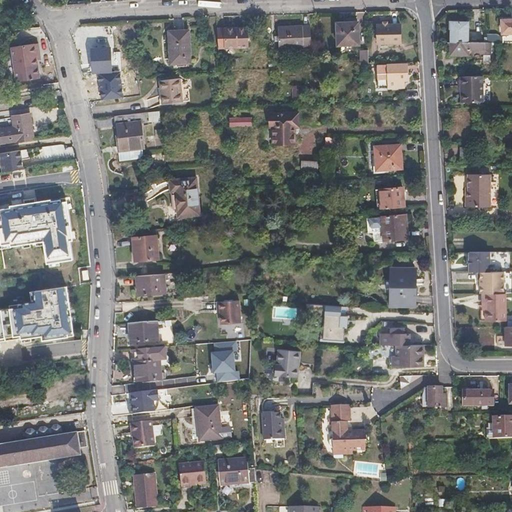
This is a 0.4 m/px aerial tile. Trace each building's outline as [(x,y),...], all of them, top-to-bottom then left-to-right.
[(511,43),(511,22),(502,23),(502,44),(511,43)] [(360,45),(359,23),(338,24),(339,46),(360,45)] [(468,42),(468,23),(452,23),(452,42),(468,42)] [(400,43),(400,25),(377,26),(378,44),(400,43)] [(311,48),(310,27),(278,27),(279,49),(311,48)] [(247,48),(247,28),(219,29),(220,49),(247,48)] [(190,64),(188,31),(168,32),(170,65),(177,65),(177,68),(189,67),(189,64),(190,64)] [(467,55),(467,49),(479,49),(479,54),(490,54),(490,43),(468,42),(452,42),(449,42),(449,55),(467,55)] [(38,78),(33,43),(10,46),(15,81),(38,78)] [(110,70),(109,48),(91,49),(92,70),(110,70)] [(370,63),(369,57),(369,50),(361,50),(361,63),(370,63)] [(404,88),(404,81),(407,81),(407,64),(378,64),(378,88),(404,88)] [(482,103),(482,76),(460,77),(461,103),(482,103)] [(180,81),(166,82),(160,82),(161,105),(181,104),(180,81)] [(38,137),(33,112),(16,115),(18,125),(0,128),(3,142),(38,137)] [(115,147),(116,147),(117,158),(140,156),(139,145),(142,145),(141,124),(159,123),(158,112),(115,115),(117,136),(115,136),(115,147)] [(293,132),(293,127),(298,127),(298,113),(269,114),(269,127),(272,128),(272,143),(293,143),(293,132)] [(251,127),(251,119),(229,119),(230,127),(251,127)] [(402,167),(401,145),(375,146),(376,169),(402,167)] [(471,163),(472,148),(460,148),(460,163),(471,163)] [(24,167),(21,149),(0,151),(0,157),(2,171),(24,167)] [(317,174),(317,159),(300,158),(300,173),(317,174)] [(491,208),(491,176),(468,176),(468,197),(468,208),(491,208)] [(199,215),(196,178),(170,181),(171,192),(174,192),(176,217),(199,215)] [(404,205),(402,186),(379,188),(381,207),(404,205)] [(61,197),(0,207),(0,242),(37,238),(42,261),(67,256),(65,239),(69,238),(61,197)] [(409,235),(407,212),(383,215),(385,238),(409,235)] [(159,259),(157,236),(132,238),(134,260),(159,259)] [(489,271),(489,251),(468,251),(468,271),(474,271),(489,271)] [(416,304),(416,266),(390,266),(390,304),(416,304)] [(489,271),(474,271),(474,280),(476,280),(476,294),(480,294),(503,293),(503,271),(489,271)] [(165,291),(164,273),(136,274),(137,293),(165,291)] [(0,341),(18,338),(19,343),(72,337),(69,287),(29,293),(31,303),(0,307),(0,341)] [(505,320),(505,293),(503,293),(480,294),(480,309),(485,309),(485,320),(505,320)] [(241,321),(239,299),(219,300),(221,323),(241,321)] [(319,340),(344,341),(346,305),(321,304),(319,340)] [(272,306),(272,319),(299,319),(299,306),(272,306)] [(397,324),(398,311),(376,309),(375,323),(397,324)] [(158,340),(156,320),(129,322),(131,342),(158,340)] [(373,338),(383,339),(395,340),(411,341),(412,331),(406,330),(407,327),(394,326),(394,330),(384,329),(384,335),(373,334),(373,338)] [(511,345),(511,326),(505,327),(505,337),(499,337),(499,345),(511,345)] [(421,364),(422,354),(425,354),(425,343),(411,341),(395,340),(395,351),(389,350),(388,362),(415,364),(421,364)] [(237,343),(211,345),(214,381),(239,379),(237,343)] [(165,359),(165,346),(131,349),(132,362),(134,361),(159,360),(165,359)] [(274,365),(274,368),(274,370),(276,372),(276,373),(299,374),(300,348),(278,347),(278,362),(276,362),(276,363),(274,365)] [(161,379),(159,360),(134,361),(136,381),(161,379)] [(447,404),(447,393),(443,393),(442,393),(442,386),(425,385),(424,393),(423,404),(447,404)] [(157,386),(128,389),(130,408),(158,406),(157,386)] [(492,403),(492,389),(463,389),(463,403),(492,403)] [(331,444),(335,447),(335,453),(355,452),(354,449),(367,448),(366,438),(369,438),(368,427),(354,429),(354,426),(348,426),(348,419),(352,419),(351,402),(332,402),(334,436),(330,440),(331,444)] [(222,437),(219,405),(197,408),(201,439),(222,437)] [(286,437),(286,425),(282,425),(282,411),(263,412),(265,438),(286,437)] [(511,415),(492,416),(492,436),(511,435),(511,415)] [(156,443),(154,418),(134,421),(137,446),(156,443)] [(0,466),(81,454),(77,432),(0,444),(0,466)] [(257,481),(256,468),(249,467),(249,457),(220,459),(222,484),(257,481)] [(208,480),(206,461),(181,463),(183,485),(198,484),(198,481),(208,480)] [(159,505),(156,472),(134,474),(138,507),(159,505)]
